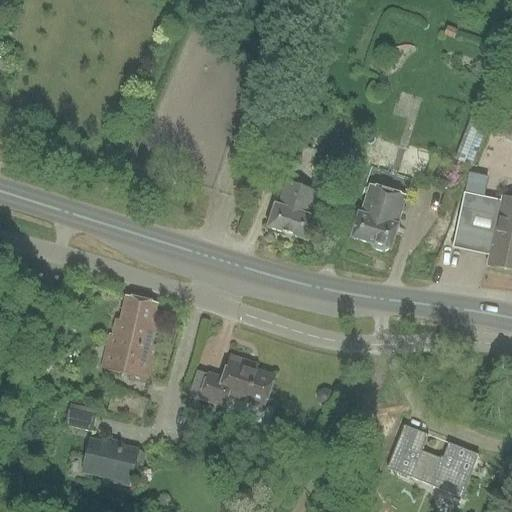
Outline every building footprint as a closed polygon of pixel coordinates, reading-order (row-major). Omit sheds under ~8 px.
[(457,30),(448,27),(444,36),(454,39),(457,30)] [(270,53),(242,133),(265,141),(294,61),(270,53)] [(511,144),(511,91),(494,137),(511,144)] [(418,116),(423,98),(401,92),(396,110),(418,116)] [(472,164),(488,122),(471,115),(454,158),(472,164)] [(359,168),(373,172),(383,135),(369,131),(359,168)] [(305,148),(281,139),(274,158),(298,167),(305,148)] [(310,218),(318,193),(287,183),(279,208),(274,206),(267,229),(309,243),(316,220),(310,218)] [(392,253),(408,197),(374,187),(366,216),(362,215),(354,242),(392,253)] [(500,201),(482,197),(468,194),(468,196),(464,195),(454,246),(490,253),(487,269),(511,273),(511,200),(500,198),(500,201)] [(154,324),(158,305),(127,298),(122,322),(117,321),(113,337),(110,337),(103,370),(149,380),(156,347),(153,346),(158,325),(154,324)] [(201,400),(200,403),(225,412),(229,400),(264,412),(276,379),(257,372),(258,368),(231,358),(223,382),(199,374),(191,397),(201,400)] [(115,392),(109,410),(133,418),(139,399),(115,392)] [(342,418),(348,407),(341,402),(334,414),(342,418)] [(95,418),(68,412),(64,427),(92,433),(95,418)] [(428,437),(404,428),(387,470),(433,488),(435,482),(465,494),(479,458),(469,454),(469,453),(449,445),(443,459),(441,458),(440,460),(422,453),(428,437)] [(140,453),(139,452),(123,449),(123,445),(114,443),(114,447),(91,442),(84,475),(117,482),(115,492),(130,495),(136,468),(137,468),(138,467),(140,467),(141,466),(142,465),(143,463),(144,460),(144,458),(143,455),(142,454),(140,453)]
